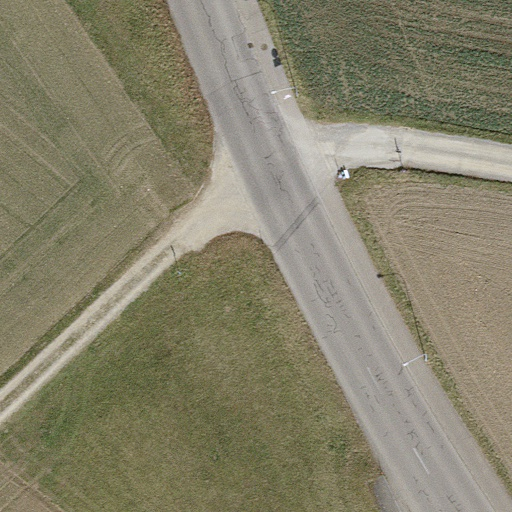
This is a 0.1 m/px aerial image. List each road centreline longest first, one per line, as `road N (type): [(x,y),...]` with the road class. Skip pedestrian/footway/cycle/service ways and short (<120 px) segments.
road 1 (tertiary): [(207,0),(270,166),(387,399),(460,511)]
road 2 (track): [(0,414),(270,166)]
